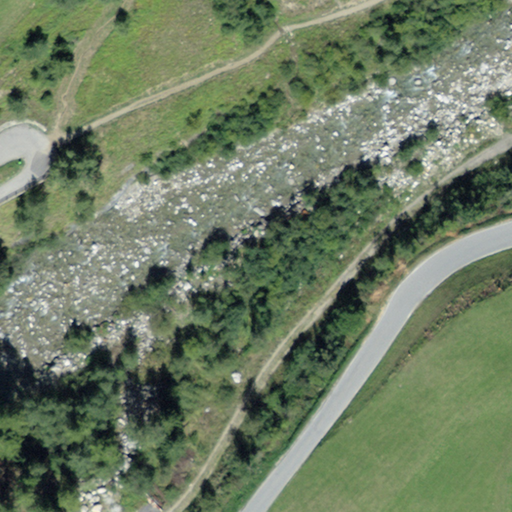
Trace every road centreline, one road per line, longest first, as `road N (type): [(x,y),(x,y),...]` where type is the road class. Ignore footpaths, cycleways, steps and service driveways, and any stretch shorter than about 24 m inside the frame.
road 1 (track): [(511,146),(452,179),(377,240),(277,353),(180,511)]
road 2 (unclassified): [(511,233),(447,260),(413,290),(252,511)]
